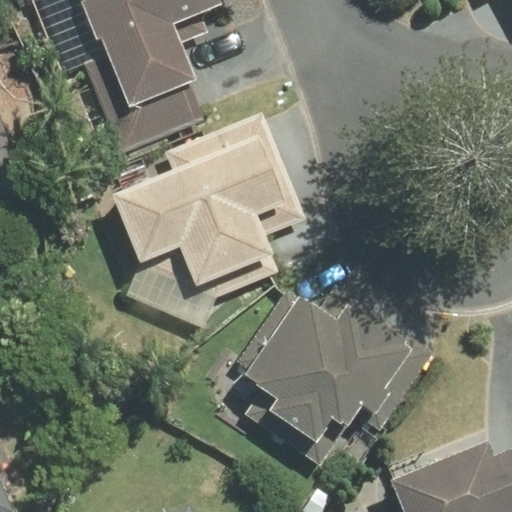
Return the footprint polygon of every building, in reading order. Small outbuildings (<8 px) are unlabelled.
[(80,78),(113,158),(198,123),(161,33),(216,10),(211,0),(61,0),(92,73),(80,78)] [(511,0),(435,0),(436,0),(500,0),(511,21),(511,0)] [(160,257),(176,296),(251,265),(243,247),(297,225),(288,201),(260,134),(253,117),(157,157),(164,175),(91,205),(120,274),(160,257)] [(0,156),(0,182),(8,180),(0,156)] [(400,347),(346,312),(335,329),(277,292),(218,382),(257,407),(247,423),(296,455),(312,431),(326,441),(343,415),(359,425),(375,401),(368,396),(394,357),(400,347)] [(511,511),(511,449),(476,465),(469,448),(369,488),(378,511),(511,511)]
